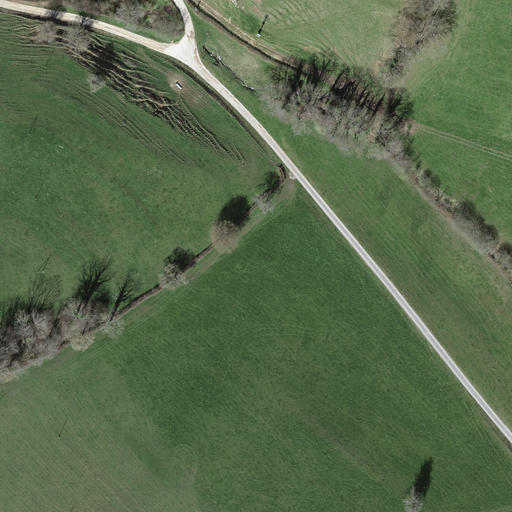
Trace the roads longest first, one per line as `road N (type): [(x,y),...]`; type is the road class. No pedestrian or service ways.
road 1 (track): [(511,438),(286,160),(186,57)]
road 2 (track): [(511,155),(358,98),(263,52),(190,0)]
road 3 (track): [(186,57),(97,24),(0,4)]
